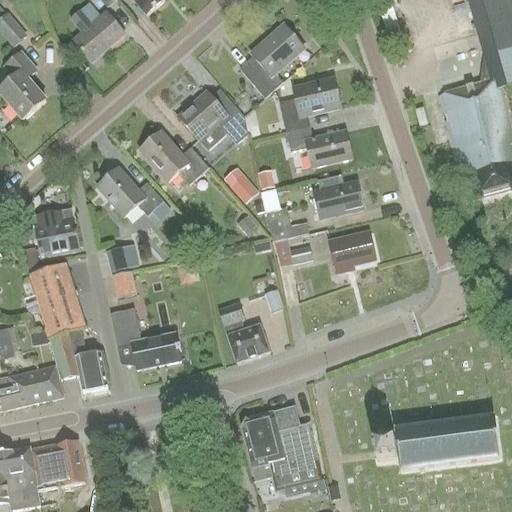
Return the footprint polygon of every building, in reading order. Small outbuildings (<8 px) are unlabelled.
[(117,3),(115,0),(99,0),(108,10),(117,3)] [(120,0),(131,0),(147,18),(165,2),(163,0),(115,0),(117,3),(120,0)] [(511,128),(502,88),(511,85),(511,0),(483,0),(499,55),(494,56),(501,83),(441,98),(464,188),(471,186),(475,203),(511,193),(511,128)] [(92,65),(125,37),(107,16),(92,28),(81,15),(71,24),(82,37),(74,45),(92,65)] [(28,39),(9,16),(7,17),(0,23),(0,32),(15,50),(28,39)] [(276,75),(305,50),(286,28),(252,56),(255,60),(241,72),(265,100),(284,84),(276,75)] [(0,96),(23,124),(46,105),(28,83),(38,74),(22,55),(5,70),(15,82),(0,94),(0,96)] [(280,106),(287,135),(311,130),(308,118),(340,110),(334,82),(295,91),(298,101),(280,106)] [(219,126),(225,133),(238,147),(249,137),(245,120),(234,107),(225,115),(201,89),(206,96),(180,119),(174,113),(173,113),(205,149),(206,149),(200,142),(219,126)] [(313,141),(311,130),(287,135),(292,153),(308,150),(313,171),(352,162),(345,134),(313,141)] [(191,188),(210,171),(192,150),(183,159),(162,135),(141,153),(169,186),(180,176),(191,188)] [(257,195),(236,171),(225,181),(246,205),(257,195)] [(139,193),(127,179),(121,172),(98,191),(124,220),(127,218),(139,208),(148,218),(152,215),(164,204),(165,203),(149,184),(139,193)] [(269,174),(259,177),(262,193),(272,191),(269,174)] [(357,184),(344,187),(342,178),(319,183),(321,193),(315,194),(321,221),(363,211),(357,184)] [(164,204),(152,215),(159,222),(171,212),(164,204)] [(256,207),(258,217),(266,215),(264,205),(256,207)] [(273,243),(294,239),(288,210),(267,215),(273,243)] [(80,254),(74,221),(73,221),(71,213),(40,219),(42,227),(35,229),(41,262),(80,254)] [(250,240),(259,232),(248,219),(239,227),(250,240)] [(31,220),(14,223),(18,244),(35,241),(31,220)] [(348,268),(375,262),(369,236),(329,245),(336,275),(349,272),(348,268)] [(187,247),(196,257),(206,248),(197,238),(187,247)] [(256,257),(271,253),(269,244),(254,248),(256,257)] [(134,248),(107,255),(112,275),(139,268),(134,248)] [(312,262),(309,249),(291,253),(294,266),(312,262)] [(21,253),(26,269),(38,266),(34,251),(21,253)] [(183,285),(200,282),(197,265),(180,268),(183,285)] [(88,359),(83,331),(86,330),(67,269),(30,280),(48,336),(47,336),(61,383),(80,380),(83,398),(108,393),(101,356),(88,359)] [(137,298),(133,277),(114,281),(118,302),(137,298)] [(266,296),(272,316),(282,313),(276,293),(266,296)] [(236,366),(269,355),(260,327),(245,332),(237,308),(219,314),(236,366)] [(176,337),(141,344),(135,311),(112,316),(119,349),(133,347),(138,373),(181,364),(176,337)] [(13,330),(0,332),(0,355),(2,355),(13,353),(18,352),(13,330)] [(3,362),(14,359),(13,353),(2,355),(3,362)] [(64,402),(55,371),(25,378),(31,403),(32,409),(64,402)] [(9,382),(0,383),(0,416),(12,414),(31,409),(32,409),(31,403),(25,378),(9,382)] [(296,409),(246,422),(242,429),(253,471),(256,484),(275,480),(278,494),(323,483),(311,425),(300,428),(296,409)] [(400,475),(500,462),(494,420),(395,433),(396,443),(375,446),(377,466),(398,464),(400,475)] [(79,446),(32,454),(38,495),(86,486),(79,446)] [(27,511),(41,510),(38,495),(32,454),(32,452),(0,457),(0,511),(27,511)] [(333,502),(340,500),(337,488),(330,489),(333,502)]
